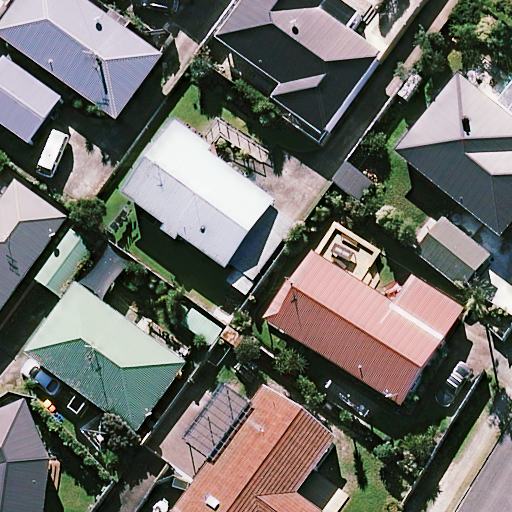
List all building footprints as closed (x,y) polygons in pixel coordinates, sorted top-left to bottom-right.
[(0,0),(0,16),(11,0),(0,0)] [(166,60),(80,0),(29,0),(2,38),(121,123),(166,60)] [(329,0),(253,0),(224,42),(284,85),(270,104),(323,141),(383,56),(321,12),(329,0)] [(65,102),(9,62),(0,74),(0,122),(33,147),(65,102)] [(511,121),(464,81),(402,156),(460,206),(502,240),(511,228),(511,121)] [(301,223),(178,133),(131,198),(253,288),(301,223)] [(385,178),(361,155),(336,182),(359,205),(385,178)] [(7,208),(0,203),(0,320),(70,223),(22,188),(7,208)] [(493,260),(446,221),(416,257),(463,296),(493,260)] [(376,259),(333,232),(275,327),(407,408),(467,312),(416,280),(399,308),(360,284),(376,259)] [(97,250),(73,234),(42,282),(66,298),(97,250)] [(188,368),(81,288),(31,356),(138,435),(188,368)] [(340,439),(273,390),(183,511),(321,511),(299,495),(340,439)] [(31,407),(0,419),(0,511),(49,511),(56,468),(31,407)]
